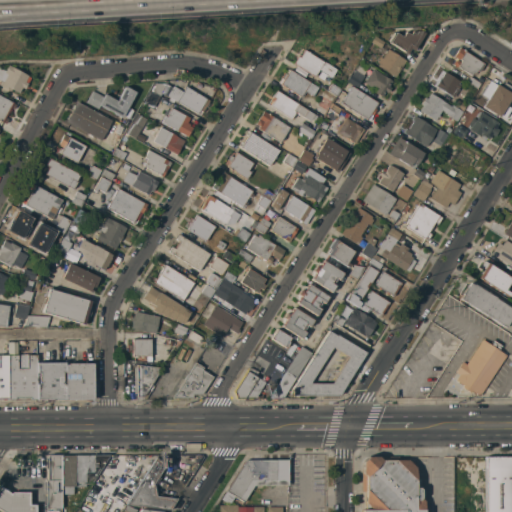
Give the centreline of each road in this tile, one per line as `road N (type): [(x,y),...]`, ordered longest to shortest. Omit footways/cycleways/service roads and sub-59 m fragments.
road 1 (residential): [(455,26),(198,429)]
road 2 (residential): [(272,53),(118,296),(109,336),(111,429)]
road 3 (residential): [(511,153),(364,393),(345,460),(345,511)]
road 4 (secondary): [(287,428),(0,429)]
road 5 (residential): [(252,87),(187,66),(68,79)]
road 6 (residential): [(68,79),(0,196)]
road 7 (motorway): [(0,17),(128,0)]
